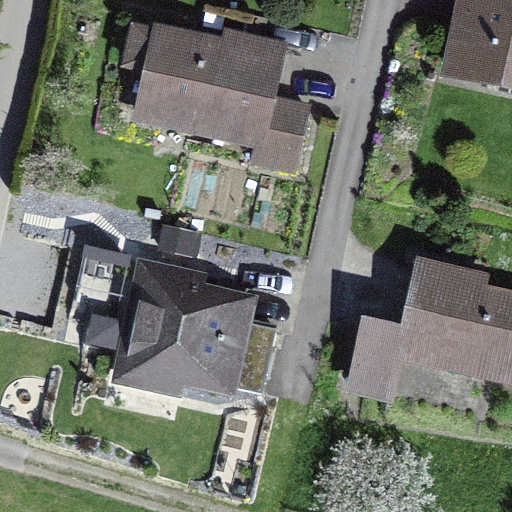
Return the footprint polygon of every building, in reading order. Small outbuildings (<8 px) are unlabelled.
[(511,0),(465,0),(449,74),(511,87),(511,0)] [(269,102),(278,61),(156,34),(138,116),(259,142),(255,160),(293,169),(306,110),(269,102)] [(390,394),(401,345),(447,356),(445,367),(511,382),(511,297),(467,287),(470,276),(418,264),(402,335),(364,327),(351,386),(390,394)] [(125,365),(261,394),(275,330),(226,320),(230,302),(202,296),(204,286),(158,276),(152,304),(139,302),(125,365)] [(128,308),(87,308),(87,342),(128,342),(128,308)]
